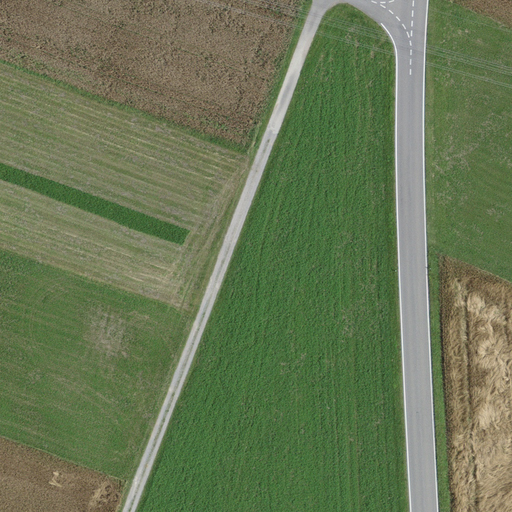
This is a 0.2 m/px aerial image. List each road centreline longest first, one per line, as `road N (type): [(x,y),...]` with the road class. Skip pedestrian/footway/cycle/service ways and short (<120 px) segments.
road 1 (track): [(316,0),(126,511)]
road 2 (unclassified): [(425,511),(411,257),(413,9)]
